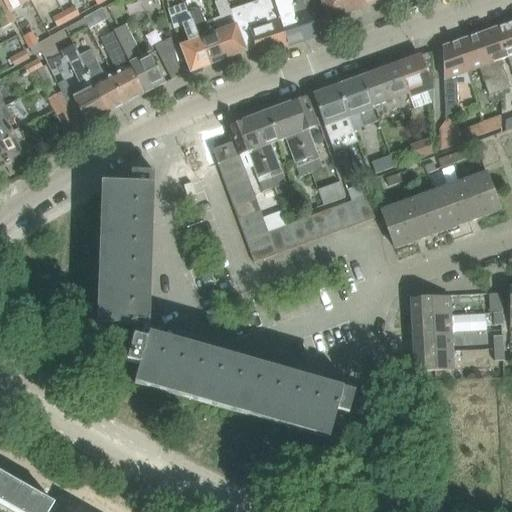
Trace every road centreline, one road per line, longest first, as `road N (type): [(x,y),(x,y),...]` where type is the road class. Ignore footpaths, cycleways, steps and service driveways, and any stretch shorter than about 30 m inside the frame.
road 1 (unclassified): [(178,158),(167,164),(163,227),(200,337),(246,349),(385,297),(382,285)]
road 2 (residential): [(163,120),(493,0)]
road 3 (unclassified): [(382,285),(362,236),(247,279),(200,150),(178,158)]
road 4 (unclassified): [(260,511),(153,465),(0,379)]
road 5 (residential): [(0,222),(91,155),(163,120)]
road 6 (unclassified): [(511,240),(382,285)]
road 7 (residential): [(104,511),(0,452)]
